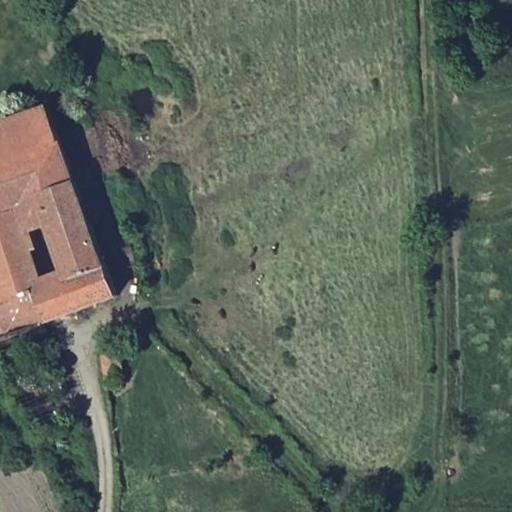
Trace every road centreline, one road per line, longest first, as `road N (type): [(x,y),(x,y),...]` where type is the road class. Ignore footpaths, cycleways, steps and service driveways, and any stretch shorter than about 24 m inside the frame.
road 1 (track): [(422,0),(442,409),(425,472),(399,511)]
road 2 (track): [(333,511),(162,330),(140,320),(88,338)]
road 3 (unclassified): [(88,338),(85,371),(106,474),(105,511)]
